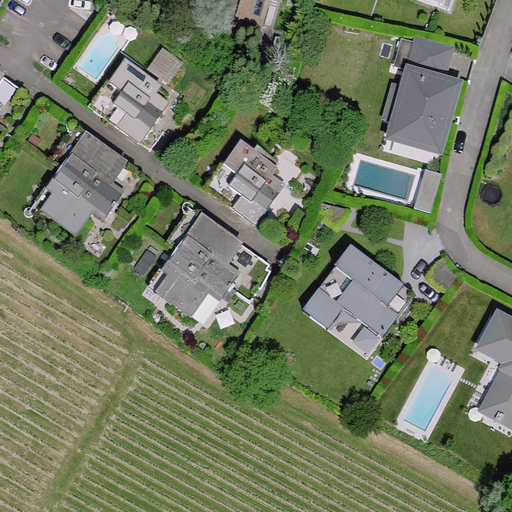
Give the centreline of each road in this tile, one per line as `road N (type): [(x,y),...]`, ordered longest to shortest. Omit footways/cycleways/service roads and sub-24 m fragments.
road 1 (residential): [(0,60),(278,258)]
road 2 (residential): [(511,286),(465,252),(457,223),(511,14)]
